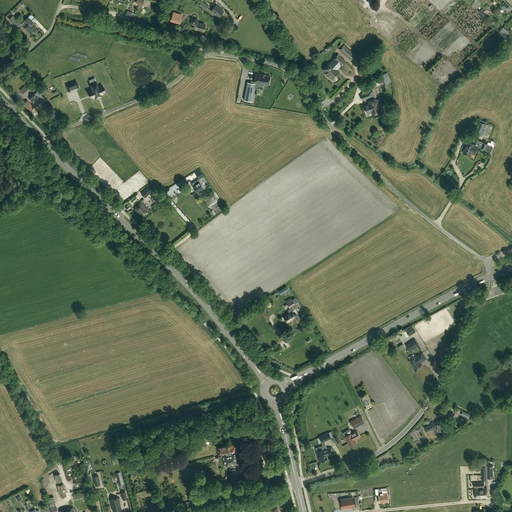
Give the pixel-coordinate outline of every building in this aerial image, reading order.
[(224,11),(216,5),(211,11),(219,17),(224,11)] [(178,14),(173,13),(171,20),(179,23),(181,18),(177,17),(178,14)] [(20,24),(13,16),(8,20),(5,17),(4,19),(7,22),(11,26),(13,25),(16,28),(20,24)] [(24,28),(31,35),(36,29),(32,24),(33,22),(28,17),(24,21),(27,25),(24,28)] [(201,23),(198,23),(197,20),(191,23),(194,29),(203,32),(205,25),(200,24),(201,23)] [(503,28),(499,32),(504,37),(508,32),(503,28)] [(340,49),(351,60),(355,55),(344,45),(340,49)] [(330,63),(324,70),(327,73),(326,74),(326,75),(327,77),(329,77),(330,76),(333,79),(339,72),(336,69),(337,68),(338,68),(341,65),(341,66),(345,61),(338,55),(334,59),(335,60),(331,65),(330,63)] [(380,74),(371,67),(369,69),(378,76),(380,74)] [(247,82),(244,100),(252,101),(255,85),(261,86),(263,85),(264,84),(268,85),(270,76),(265,75),(265,74),(260,73),(260,75),(256,74),(254,82),(253,82),(253,83),(247,82)] [(380,75),(384,85),(390,83),(387,73),(380,75)] [(35,88),(30,81),(26,85),(32,91),(35,88)] [(69,92),(78,88),(76,82),(67,85),(69,92)] [(91,85),(92,89),(88,90),(90,94),(91,98),(92,97),(95,96),(96,97),(102,95),(101,94),(104,93),(105,92),(104,89),(102,85),(98,86),(97,83),(91,85)] [(369,92),(360,95),(362,100),(367,98),(369,104),(364,106),(367,113),(372,111),(373,114),(380,112),(379,109),(382,108),(379,100),(376,101),(374,96),(370,97),(369,92)] [(35,94),(29,99),(33,104),(33,103),(36,106),(41,101),(39,99),(41,97),(39,95),(37,97),(35,94)] [(34,108),(27,101),(23,104),(29,111),(34,108)] [(475,133),(487,138),(492,127),(479,122),(475,133)] [(488,143),(487,144),(477,140),(475,146),(478,147),(491,152),(494,145),(488,143)] [(474,145),(467,142),(463,153),(470,156),(472,153),(475,154),(478,147),(475,146),(474,145)] [(198,179),(191,184),(193,187),(196,192),(202,188),(200,183),(200,182),(198,179)] [(145,198),(152,191),(148,186),(140,193),(145,198)] [(150,195),(160,206),(164,202),(158,196),(159,196),(155,193),(153,192),(150,195)] [(136,208),(136,207),(134,209),(142,217),(149,210),(141,202),(139,204),(136,208)] [(283,317),(287,322),(293,318),(296,322),(299,320),(297,316),(296,316),(295,314),(294,315),(292,311),(297,308),(295,304),(292,300),(287,304),(289,308),(290,307),(291,309),(288,311),(289,313),(283,317)] [(409,336),(416,332),(412,326),(406,330),(409,336)] [(415,339),(406,345),(410,351),(419,345),(415,339)] [(416,356),(409,360),(415,369),(422,365),(420,362),(426,359),(422,353),(416,357),(416,356)] [(353,429),(365,422),(361,415),(350,422),(353,429)] [(437,427),(438,427),(437,431),(443,431),(444,427),(445,420),(437,420),(437,422),(424,428),(426,432),(437,427)] [(342,433),(350,446),(356,443),(355,439),(359,437),(356,431),(353,433),(352,432),(351,433),(349,429),(342,433)] [(323,462),(323,460),(327,459),(326,456),(332,454),(330,448),(327,449),(326,445),(326,446),(324,441),(331,438),(329,432),(319,436),(321,442),(322,442),(323,446),(315,448),(316,452),(319,462),(320,461),(321,462),(323,462)] [(234,444),(219,448),(223,464),(225,463),(225,464),(236,461),(234,453),(236,452),(234,444)] [(481,466),(481,481),(486,481),(486,477),(487,477),(487,478),(493,478),(493,466),(487,466),(487,461),(476,461),(476,466),(481,466)] [(67,480),(72,479),(68,464),(63,466),(67,480)] [(222,477),(229,475),(227,466),(220,468),(222,477)] [(476,498),(487,498),(487,488),(484,488),(484,487),(484,482),(473,483),(474,487),(475,487),(476,498)] [(57,485),(59,494),(60,493),(61,498),(66,497),(65,492),(63,484),(57,485)] [(379,496),(379,503),(388,502),(387,493),(386,488),(380,489),(380,492),(382,491),(382,493),(380,494),(380,496),(379,496)] [(121,509),(118,497),(110,499),(113,511),(121,509)] [(341,500),(342,508),(346,508),(352,507),(352,503),(354,502),(353,499),(351,499),(351,498),(344,499),(341,500)]
